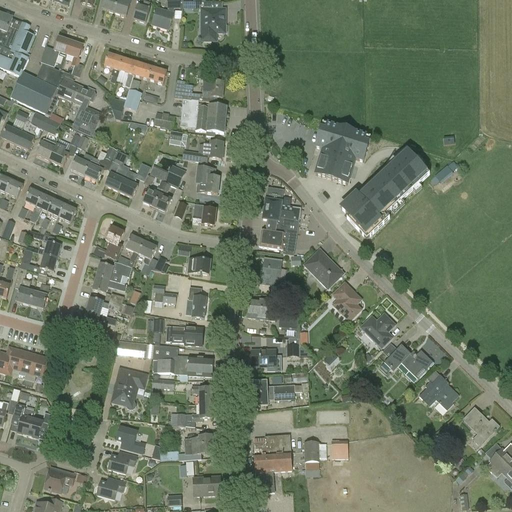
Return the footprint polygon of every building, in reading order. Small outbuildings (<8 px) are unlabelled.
[(93,8),(94,0),(81,0),(81,6),(93,8)] [(118,1),(114,0),(105,0),(102,12),(114,15),(118,1)] [(118,0),(118,1),(114,15),(126,19),(132,0),(118,0)] [(157,10),(152,27),(168,33),(174,16),(175,13),(173,13),(174,11),(180,11),(180,10),(183,10),(183,4),(183,0),(167,0),(168,11),(169,11),(168,14),(157,10)] [(138,7),(134,22),(145,25),(150,11),(151,6),(144,3),(142,9),(138,7)] [(195,11),(202,11),(202,43),(216,43),(216,35),(225,35),(225,11),(223,11),(222,4),(195,4),(195,11)] [(0,15),(0,32),(0,47),(2,49),(10,53),(23,25),(13,21),(0,15)] [(23,25),(10,53),(26,60),(35,38),(27,34),(30,28),(23,25)] [(54,70),(59,55),(67,57),(71,44),(59,40),(55,52),(46,49),(41,65),(54,70)] [(32,54),(37,55),(40,44),(35,42),(32,54)] [(67,57),(74,59),(71,67),(74,68),(71,77),(74,78),(80,80),(83,68),(79,66),(80,62),(79,61),(83,48),(71,44),(67,57)] [(0,71),(19,80),(23,75),(29,61),(26,60),(10,53),(2,49),(0,54),(0,71)] [(104,69),(113,72),(111,78),(112,78),(110,84),(115,86),(119,74),(123,61),(108,56),(104,69)] [(119,74),(128,76),(125,89),(130,91),(134,78),(138,65),(123,61),(119,74)] [(138,65),(134,78),(149,83),(153,70),(138,65)] [(43,66),(36,80),(57,90),(64,75),(43,66)] [(167,75),(153,70),(149,83),(163,87),(167,75)] [(10,101),(44,116),(57,90),(36,80),(23,75),(19,80),(10,101)] [(57,90),(44,116),(45,117),(49,119),(50,119),(52,115),(58,102),(58,98),(67,102),(72,104),(79,88),(73,85),(74,83),(72,83),(62,79),(57,90)] [(217,105),(217,100),(222,101),(224,85),(204,83),(203,97),(175,94),(174,101),(183,102),(199,103),(217,105)] [(79,88),(72,104),(82,108),(73,126),(81,130),(79,133),(93,139),(100,122),(84,115),(87,109),(90,104),(92,105),(96,97),(95,95),(94,94),(95,93),(88,90),(87,92),(79,88)] [(129,92),(126,104),(124,110),(137,114),(142,96),(129,92)] [(158,105),(160,98),(145,95),(144,102),(158,105)] [(120,123),(124,110),(126,104),(106,98),(116,122),(120,123)] [(209,108),(198,107),(199,103),(183,102),(180,129),(195,131),(195,133),(206,134),(206,139),(214,140),(215,135),(224,136),(224,134),(225,134),(226,130),(225,130),(227,110),(209,108)] [(0,125),(2,120),(5,122),(8,116),(0,112),(0,125)] [(7,129),(1,141),(15,147),(22,132),(23,131),(25,125),(26,124),(29,117),(19,112),(15,120),(16,121),(13,128),(12,131),(7,129)] [(31,126),(43,132),(48,120),(36,115),(31,126)] [(62,125),(64,120),(52,115),(50,120),(62,125)] [(156,115),(154,128),(160,129),(160,131),(166,132),(167,130),(173,131),(175,118),(156,115)] [(60,126),(48,120),(43,132),(55,138),(60,126)] [(323,152),(316,177),(326,180),(327,179),(337,182),(337,184),(347,187),(355,162),(363,164),(368,146),(364,145),(366,139),(327,127),(327,128),(325,133),(321,132),(315,149),(323,152)] [(34,141),(29,139),(31,136),(22,132),(15,147),(29,154),(34,141)] [(70,146),(77,150),(83,136),(76,133),(75,136),(74,136),(70,146)] [(183,136),(172,134),(170,142),(182,144),(183,136)] [(82,138),(77,150),(84,153),(89,142),(89,141),(82,138)] [(57,148),(50,163),(63,169),(69,157),(64,155),(65,152),(67,153),(70,146),(59,141),(57,148)] [(44,142),(43,145),(42,144),(36,157),(50,163),(57,148),(44,142)] [(198,158),(209,159),(209,161),(222,162),(223,153),(225,153),(225,150),(223,149),(223,146),(210,145),(210,148),(200,146),(198,158)] [(104,160),(112,164),(112,163),(111,163),(116,152),(110,149),(104,160)] [(347,220),(366,242),(389,220),(386,217),(429,177),(406,152),(342,212),(349,219),(347,220)] [(111,176),(105,188),(119,195),(126,179),(128,175),(129,172),(130,170),(122,167),(127,157),(117,153),(112,164),(108,172),(108,173),(109,173),(116,176),(115,178),(111,176)] [(182,162),(196,164),(197,155),(184,153),(182,162)] [(71,172),(84,179),(93,159),(85,156),(83,160),(82,159),(81,162),(76,160),(71,172)] [(100,162),(93,159),(84,179),(98,185),(103,173),(99,171),(100,167),(98,166),(100,162)] [(126,179),(119,195),(132,201),(138,189),(134,187),(137,180),(145,184),(148,177),(151,170),(143,166),(138,177),(129,172),(128,175),(126,179)] [(165,184),(164,184),(179,190),(186,174),(172,167),(169,175),(154,168),(150,176),(165,184)] [(440,185),(453,175),(448,168),(434,178),(440,185)] [(197,170),(195,187),(198,187),(197,195),(218,197),(219,181),(214,180),(215,172),(199,170),(197,170)] [(155,180),(148,177),(145,184),(143,187),(150,190),(155,180)] [(0,178),(0,193),(6,196),(12,183),(0,178)] [(23,188),(12,183),(6,196),(17,201),(23,188)] [(161,183),(155,194),(149,191),(142,205),(154,211),(166,185),(161,183)] [(177,190),(171,202),(167,200),(169,196),(168,195),(171,188),(166,185),(154,211),(166,216),(168,211),(174,214),(183,193),(177,190)] [(268,190),(267,197),(266,202),(265,210),(262,209),(261,214),(264,214),(263,222),(267,223),(266,232),(262,232),(259,249),(283,253),(282,257),(294,259),(298,233),(300,218),(301,211),(296,210),(295,210),(282,208),(282,205),(283,193),(268,190)] [(25,205),(36,210),(42,197),(31,192),(25,205)] [(42,213),(48,215),(54,202),(42,197),(36,210),(30,223),(33,225),(36,226),(42,213)] [(9,204),(3,201),(0,207),(0,209),(5,212),(9,204)] [(48,215),(59,220),(65,207),(54,202),(48,215)] [(188,208),(179,205),(174,219),(182,223),(188,208)] [(77,213),(65,207),(59,220),(71,226),(77,213)] [(193,225),(202,226),(202,228),(214,229),(216,212),(205,211),(205,208),(195,207),(193,225)] [(28,212),(22,210),(18,219),(24,221),(28,212)] [(45,221),(41,229),(42,229),(46,231),(51,223),(45,221)] [(8,223),(2,239),(9,242),(15,226),(8,223)] [(62,228),(56,225),(52,234),(58,237),(62,228)] [(106,244),(111,246),(105,258),(116,263),(123,249),(119,247),(124,235),(113,229),(106,244)] [(46,237),(38,235),(31,233),(29,239),(44,244),(46,237)] [(21,234),(18,244),(26,247),(29,237),(21,234)] [(126,251),(134,254),(127,269),(132,271),(139,257),(144,244),(132,238),(126,251)] [(139,257),(145,260),(143,263),(145,266),(148,268),(144,276),(149,278),(151,272),(154,273),(158,263),(152,260),(157,250),(144,244),(139,257)] [(26,249),(25,253),(44,258),(57,262),(61,249),(55,247),(48,245),(46,251),(40,249),(39,253),(26,249)] [(179,247),(178,257),(189,259),(191,248),(179,247)] [(312,260),(304,268),(309,272),(328,292),(339,281),(342,281),(342,272),(336,272),(331,267),(332,265),(324,257),(320,253),(312,260)] [(44,258),(41,270),(21,264),(20,271),(27,273),(39,276),(46,278),(47,275),(49,276),(50,274),(54,275),(57,262),(44,258)] [(160,259),(158,263),(154,273),(161,274),(167,262),(160,259)] [(301,259),(291,259),(291,261),(292,267),(301,267),(301,260),(301,259)] [(189,261),(188,275),(209,277),(211,263),(189,261)] [(265,262),(263,278),(263,279),(260,279),(259,287),(281,290),(283,281),(279,281),(281,264),(265,262)] [(115,264),(113,269),(100,266),(96,279),(110,283),(110,282),(121,286),(123,279),(129,280),(132,271),(127,269),(115,264)] [(15,271),(9,269),(6,281),(12,282),(15,271)] [(20,271),(14,289),(20,290),(16,305),(30,309),(34,294),(29,293),(32,283),(24,281),(27,273),(20,271)] [(48,279),(46,278),(39,276),(37,283),(46,286),(48,279)] [(110,282),(110,283),(96,279),(92,293),(106,296),(108,289),(125,293),(127,287),(121,286),(110,282)] [(10,288),(0,285),(0,299),(6,302),(10,288)] [(42,286),(39,296),(34,294),(30,309),(43,313),(50,288),(42,286)] [(155,296),(154,304),(176,306),(177,296),(165,295),(165,289),(154,287),(153,295),(155,296)] [(334,298),(338,303),(334,308),(350,324),(361,313),(356,308),(361,303),(345,287),(334,298)] [(283,288),(282,296),(285,296),(285,298),(296,298),(297,289),(283,288)] [(206,300),(201,300),(202,291),(190,290),(188,303),(193,304),(192,320),(204,321),(206,300)] [(130,305),(137,306),(140,295),(134,293),(130,305)] [(111,296),(110,302),(122,305),(124,300),(111,296)] [(100,318),(102,310),(118,314),(119,310),(121,311),(122,305),(110,302),(109,306),(90,301),(86,314),(100,318)] [(274,323),(276,304),(249,301),(247,320),(274,323)] [(116,322),(100,318),(86,314),(82,327),(96,331),(98,323),(115,328),(116,322)] [(382,351),(392,340),(387,335),(395,327),(384,317),(377,324),(372,320),(361,330),(382,351)] [(280,318),(279,331),(298,332),(299,319),(280,318)] [(154,322),(152,345),(160,345),(161,335),(164,335),(165,322),(154,322)] [(203,331),(186,330),(167,329),(166,345),(185,346),(185,348),(202,349),(203,331)] [(97,341),(99,336),(89,333),(87,338),(97,341)] [(286,347),(286,360),(300,359),(300,353),(306,353),(300,347),(300,341),(289,340),(289,347),(286,347)] [(146,361),(147,346),(118,343),(117,358),(146,361)] [(153,374),(153,375),(157,376),(180,377),(188,377),(212,379),(213,360),(189,359),(178,359),(179,350),(159,348),(154,347),(153,362),(153,374)] [(389,360),(380,370),(386,376),(391,371),(393,374),(401,366),(405,370),(418,382),(427,372),(426,372),(429,369),(433,365),(421,353),(417,357),(413,353),(411,356),(401,347),(397,352),(389,360)] [(0,375),(6,377),(13,351),(8,349),(6,356),(0,354),(0,375)] [(25,354),(13,351),(6,377),(11,379),(13,372),(19,373),(25,354)] [(276,352),(251,352),(251,370),(266,370),(266,371),(276,371),(276,352)] [(23,387),(28,388),(36,357),(25,354),(19,373),(26,375),(23,387)] [(48,360),(36,357),(28,388),(33,389),(36,378),(43,380),(48,360)] [(135,404),(133,404),(137,389),(144,390),(147,378),(123,372),(122,376),(119,375),(116,388),(117,388),(115,398),(113,399),(112,402),(114,405),(119,406),(120,405),(127,407),(126,410),(127,411),(130,413),(132,413),(134,411),(136,409),(136,406),(135,404)] [(427,391),(419,399),(429,410),(443,396),(452,405),(459,398),(442,382),(444,381),(440,377),(432,386),(430,384),(425,389),(427,391)] [(152,391),(174,392),(175,383),(153,382),(152,391)] [(267,384),(252,384),(253,397),(294,395),(294,388),(294,387),(273,388),(273,389),(267,389),(267,384)] [(212,391),(203,391),(203,388),(192,388),(192,396),(200,396),(200,406),(212,406),(212,391)] [(21,393),(19,400),(28,403),(30,396),(21,393)] [(294,395),(253,397),(253,409),(268,408),(267,403),(274,403),(295,402),(294,395)] [(8,414),(14,416),(17,407),(18,404),(12,402),(8,414)] [(0,428),(2,429),(7,413),(9,405),(0,403),(0,428)] [(203,424),(203,421),(212,421),(212,406),(200,406),(200,416),(187,417),(172,416),(171,423),(169,423),(169,428),(177,429),(177,428),(195,430),(195,424),(203,424)] [(25,410),(17,407),(14,416),(11,427),(19,429),(17,436),(28,439),(33,421),(35,414),(25,411),(25,410)] [(489,425),(474,411),(463,423),(478,437),(473,442),(480,449),(499,429),(492,423),(489,425)] [(47,432),(49,426),(52,417),(46,415),(43,424),(33,421),(28,439),(38,442),(42,430),(47,432)] [(120,429),(116,443),(122,445),(120,451),(143,457),(146,446),(140,444),(135,443),(137,436),(138,434),(120,429)] [(191,441),(184,442),(185,457),(192,457),(200,457),(201,457),(201,456),(214,455),(212,438),(199,439),(199,440),(191,441)] [(255,458),(256,476),(255,476),(257,497),(275,496),(273,475),(291,474),(290,456),(291,456),(290,438),(265,439),(265,446),(254,447),(254,458),(255,458)] [(331,443),(331,461),(348,461),(348,443),(331,443)] [(327,461),(326,446),(319,447),(319,444),(304,445),(304,465),(305,465),(306,479),(320,479),(320,472),(319,472),(319,465),(319,462),(327,461)] [(493,464),(486,470),(494,478),(499,473),(502,475),(507,481),(511,485),(511,487),(510,490),(511,491),(511,447),(510,446),(503,453),(493,464)] [(126,477),(128,467),(135,469),(138,458),(119,453),(118,459),(112,458),(108,472),(126,477)] [(179,453),(161,454),(161,463),(180,462),(179,453)] [(181,465),(181,478),(194,478),(194,464),(181,465)] [(63,491),(64,486),(69,487),(68,488),(73,489),(76,477),(61,473),(59,479),(49,476),(45,492),(61,496),(62,491),(63,491)] [(455,483),(460,487),(466,480),(469,477),(465,474),(462,477),(462,476),(455,483)] [(193,480),(194,499),(221,498),(220,478),(193,480)] [(114,503),(117,494),(123,496),(126,484),(108,479),(106,485),(101,484),(97,498),(114,503)] [(181,508),(181,498),(168,498),(168,508),(181,508)] [(36,504),(34,511),(61,511),(63,505),(47,500),(45,507),(36,504)]
